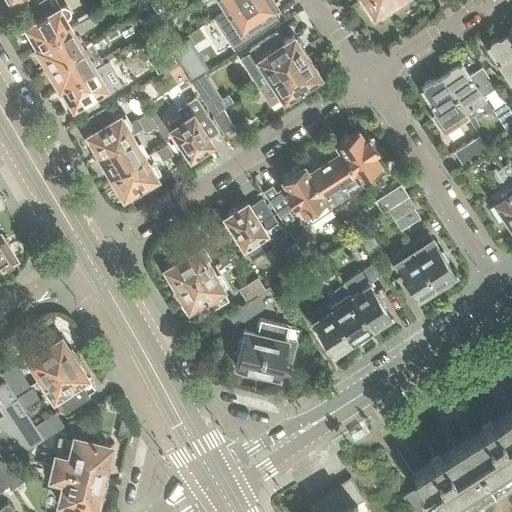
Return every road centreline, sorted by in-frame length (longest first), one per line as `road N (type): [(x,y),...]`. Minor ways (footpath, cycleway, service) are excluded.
road 1 (residential): [(90,260),(370,80)]
road 2 (residential): [(291,438),(511,296)]
road 3 (residential): [(511,294),(370,80)]
road 4 (tertiary): [(211,475),(90,260)]
road 5 (tertiary): [(90,260),(0,107)]
road 6 (residential): [(370,80),(496,0)]
